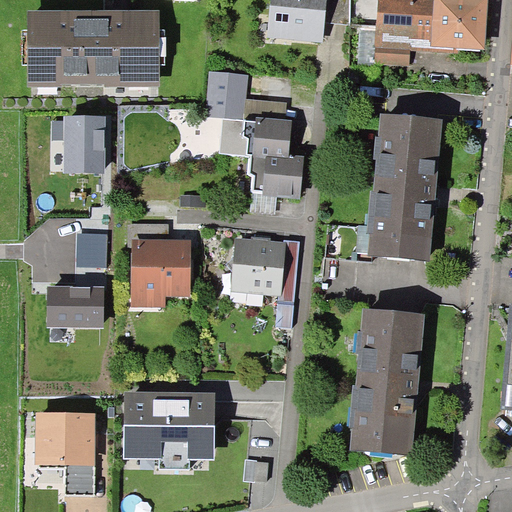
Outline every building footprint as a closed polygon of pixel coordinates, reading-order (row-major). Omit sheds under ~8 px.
[(349,1),(348,1),(348,0),(273,0),(270,36),(271,36),(271,31),(287,32),(291,38),(317,40),(318,23),(344,26),(347,27),(349,1)] [(375,30),(410,32),(412,5),(377,2),(375,30)] [(437,7),(412,5),(410,32),(435,34),(435,45),(456,47),(455,52),(477,54),(480,7),(437,4),(437,7)] [(154,84),(154,18),(29,19),(29,84),(154,84)] [(406,49),(374,47),(373,64),(405,66),(406,49)] [(105,116),(63,116),(62,173),(104,174),(105,116)] [(371,257),(423,261),(435,127),(383,122),(373,231),(371,257)] [(245,143),(243,159),(299,164),(299,163),(284,162),(287,127),(241,123),(240,141),(245,143)] [(250,195),(296,199),(299,164),(243,159),(248,160),(246,177),(251,180),(250,195)] [(370,264),(371,257),(373,231),(325,227),(322,260),(370,264)] [(184,294),(184,249),(163,249),(163,229),(128,228),(128,248),(135,248),(134,293),(184,294)] [(262,294),(277,295),(281,249),(235,245),(234,260),(225,267),(233,276),(231,291),(246,292),(253,301),(262,294)] [(103,328),(104,286),(48,286),(47,327),(103,328)] [(315,337),(363,342),(365,316),(366,309),(318,304),(315,337)] [(511,310),(510,310),(501,410),(511,411),(511,310)] [(353,451),(405,455),(417,321),(365,316),(363,342),(353,451)] [(219,395),(134,394),(133,458),(218,460),(219,395)] [(94,413),(39,412),(39,460),(65,461),(64,492),(93,492),(94,413)] [(253,483),(264,484),(266,465),(255,464),(253,483)]
